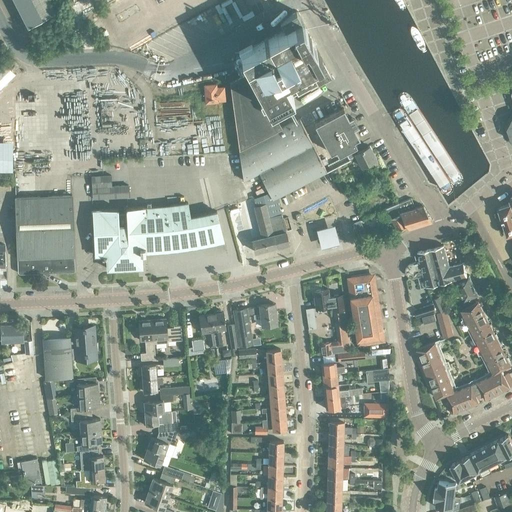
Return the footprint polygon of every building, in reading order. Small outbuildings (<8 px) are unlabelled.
[(14,0),(27,26),(56,12),(49,0),(14,0)] [(84,0),(78,3),(81,10),(103,1),(102,0),(84,0)] [(281,131),(269,109),(331,76),(297,11),(280,20),(284,28),(239,52),(250,72),(230,84),(241,186),(259,176),(271,201),(326,173),(298,121),(281,131)] [(217,84),(204,85),(205,104),(219,103),(219,102),(226,101),(225,86),(217,87),(217,84)] [(511,91),(511,119),(508,127),(511,138),(511,194),(510,199),(511,203),(498,207),(508,236),(511,234),(511,91)] [(21,92),(20,101),(34,101),(34,93),(21,92)] [(349,118),(344,108),(315,124),(330,153),(359,137),(354,126),(356,125),(357,122),(354,118),(351,117),(349,118)] [(12,143),(0,143),(0,172),(13,172),(12,143)] [(355,154),(358,152),(355,146),(345,151),(350,160),(356,156),(355,154)] [(355,154),(356,156),(362,167),(377,160),(370,146),(358,152),(355,154)] [(110,186),(110,176),(91,177),(92,198),(129,197),(128,186),(110,186)] [(236,196),(237,201),(249,198),(248,193),(236,196)] [(50,273),(74,272),(75,270),(73,197),(15,199),(17,259),(18,272),(19,274),(42,273),(48,276),(50,273)] [(386,209),(391,220),(395,227),(396,229),(407,229),(408,228),(432,221),(423,205),(415,208),(411,199),(399,204),(386,209)] [(189,218),(187,202),(167,205),(146,207),(126,208),(127,213),(118,214),(118,208),(93,210),(95,255),(103,255),(103,259),(107,259),(108,269),(143,267),(142,258),(144,258),(145,253),(172,250),(198,246),(224,240),(217,212),(194,217),(189,218)] [(269,216),(265,203),(253,206),(261,237),(252,239),(255,252),(289,244),(286,231),(282,213),(269,216)] [(335,225),(317,230),(319,239),(321,248),(340,244),(337,234),(335,225)] [(455,280),(468,276),(464,263),(449,266),(444,245),(418,252),(418,253),(414,254),(417,263),(410,264),(407,267),(406,271),(407,274),(410,277),(413,278),(420,276),(423,288),(427,287),(455,280)] [(371,277),(371,274),(350,277),(351,281),(347,281),(357,345),(385,341),(375,277),(371,277)] [(465,301),(474,297),(479,295),(469,275),(468,276),(455,280),(458,287),(459,287),(465,301)] [(329,297),(328,289),(313,290),(316,308),(333,306),(331,296),(329,297)] [(466,307),(476,302),(474,297),(465,301),(463,302),(466,307)] [(438,312),(444,310),(439,298),(432,300),(438,312)] [(476,302),(466,307),(461,309),(494,373),(477,381),(478,382),(472,385),(472,384),(455,391),(435,342),(417,349),(437,398),(447,394),(454,412),(479,402),(478,400),(485,397),(486,399),(510,387),(502,370),(511,365),(479,301),(476,302)] [(237,331),(239,346),(239,347),(252,345),(248,315),(261,314),(262,326),(278,325),(275,303),(259,305),(260,306),(248,308),(248,306),(234,308),(237,331)] [(418,318),(434,312),(436,312),(433,304),(415,310),(418,318)] [(320,342),(321,354),(349,351),(344,308),(334,309),(338,340),(320,342)] [(211,314),(213,331),(226,329),(224,312),(222,312),(222,311),(220,310),(217,310),(215,312),(215,313),(211,314)] [(443,338),(448,337),(454,336),(447,310),(437,313),(443,338)] [(214,337),(213,331),(211,314),(199,316),(202,332),(207,332),(210,347),(215,346),(215,343),(214,337)] [(424,324),(436,321),(434,314),(422,317),(424,324)] [(166,318),(152,319),(154,343),(168,342),(168,341),(182,339),(181,325),(174,326),(174,327),(167,327),(166,318)] [(156,359),(154,343),(152,319),(139,320),(141,340),(145,340),(146,352),(141,353),(141,360),(156,359)] [(76,336),(70,336),(71,346),(77,346),(78,357),(96,356),(93,325),(75,327),(76,336)] [(1,342),(22,342),(21,327),(1,327),(1,342)] [(232,347),(239,346),(237,331),(230,332),(232,347)] [(45,379),(72,377),(69,337),(43,339),(45,379)] [(193,350),(204,348),(203,338),(192,339),(193,350)] [(25,353),(33,352),(32,341),(25,341),(25,353)] [(252,363),(256,363),(256,357),(257,357),(256,349),(239,350),(239,359),(252,358),(252,363)] [(267,362),(281,360),(280,349),(266,350),(267,362)] [(339,361),(365,358),(364,351),(338,354),(339,361)] [(178,357),(169,358),(163,359),(164,365),(179,364),(178,357)] [(231,358),(221,359),(224,375),(229,374),(231,358)] [(268,374),(282,372),(281,360),(267,362),(268,374)] [(323,374),(337,373),(345,372),(344,366),(336,366),(335,361),(321,363),(323,374)] [(143,378),(157,377),(156,364),(142,365),(143,378)] [(389,368),(372,369),(374,381),(383,380),(390,379),(389,376),(389,368)] [(269,384),(283,383),(282,372),(268,374),(269,384)] [(324,386),(338,385),(337,373),(323,374),(324,386)] [(78,396),(99,395),(98,382),(96,383),(96,377),(66,379),(66,385),(77,384),(78,396)] [(157,377),(143,378),(144,391),(158,390),(157,384),(163,384),(163,377),(157,377)] [(270,396),(284,395),(283,383),(269,384),(270,396)] [(172,394),(177,394),(183,394),(189,393),(188,385),(172,387),(172,394)] [(325,397),(339,396),(363,394),(362,387),(338,389),(338,385),(324,386),(325,397)] [(54,388),(45,390),(47,399),(56,397),(54,388)] [(189,393),(183,394),(183,401),(192,401),(191,393),(189,393)] [(145,413),(164,411),(163,401),(175,400),(177,397),(177,394),(172,394),(160,395),(161,400),(144,401),(145,413)] [(71,414),(91,413),(91,407),(99,407),(99,395),(78,396),(78,401),(86,400),(87,407),(71,408),(71,414)] [(271,407),(285,406),(284,395),(270,396),(271,407)] [(339,396),(325,397),(326,409),(346,407),(345,401),(340,401),(339,396)] [(366,405),(366,415),(383,416),(383,406),(366,405)] [(57,406),(48,407),(49,414),(58,413),(57,406)] [(272,419),(286,418),(285,406),(271,407),(272,419)] [(165,411),(164,411),(145,413),(145,419),(144,419),(144,424),(146,424),(146,425),(158,424),(158,431),(173,430),(172,423),(166,423),(165,411)] [(80,432),(101,431),(100,418),(92,419),(91,413),(71,414),(72,421),(79,420),(80,432)] [(286,418),(272,419),(262,420),(263,426),(254,426),(255,434),(267,434),(267,427),(273,427),(273,431),(287,429),(286,418)] [(343,433),(356,433),(356,428),(352,428),(352,427),(343,427),(344,421),(330,421),(329,432),(343,433)] [(164,454),(167,443),(175,446),(177,440),(174,439),(177,430),(158,431),(156,438),(151,436),(147,448),(164,454)] [(80,451),(88,450),(88,444),(102,443),(101,431),(80,432),(81,445),(77,446),(77,451),(80,451)] [(329,432),(329,444),(343,444),(343,433),(329,432)] [(511,441),(509,434),(499,440),(507,457),(511,454),(511,441)] [(499,440),(489,444),(498,461),(507,457),(499,440)] [(269,453),(283,453),(283,441),(269,441),(269,453)] [(329,444),(328,455),(348,456),(348,444),(343,444),(329,444)] [(479,449),(488,466),(498,461),(489,444),(479,449)] [(160,465),(164,454),(147,448),(143,459),(160,465)] [(479,449),(470,454),(479,471),(488,466),(479,449)] [(283,464),(283,453),(269,453),(269,464),(283,464)] [(470,454),(460,459),(469,476),(479,471),(470,454)] [(82,469),(94,468),(104,467),(103,455),(89,457),(88,456),(88,455),(81,456),(82,469)] [(348,456),(328,455),(328,467),(342,467),(342,463),(351,463),(351,461),(358,462),(358,456),(351,456),(348,456)] [(36,459),(22,461),(26,485),(41,482),(36,459)] [(450,464),(459,482),(469,476),(460,459),(450,464)] [(282,476),(283,464),(269,464),(268,475),(282,476)] [(162,472),(175,477),(181,479),(183,473),(164,466),(162,472)] [(104,467),(94,468),(82,469),(82,470),(81,470),(81,481),(77,481),(77,486),(88,487),(90,487),(102,488),(101,481),(105,480),(104,467)] [(328,467),(328,479),(342,479),(342,467),(328,467)] [(149,490),(169,496),(173,484),(175,477),(162,472),(159,479),(153,477),(149,490)] [(296,474),(284,474),(283,497),(295,497),(296,474)] [(282,487),(282,476),(268,475),(268,487),(282,487)] [(341,490),(342,479),(328,479),(327,490),(341,490)] [(360,480),(355,480),(353,479),(350,479),(349,485),(354,485),(354,483),(373,483),(373,489),(381,489),(382,480),(360,480)] [(437,488),(437,494),(456,496),(458,483),(441,481),(441,488),(437,488)] [(282,499),(282,487),(268,487),(268,498),(282,499)] [(166,504),(169,496),(149,490),(144,502),(158,507),(156,511),(164,511),(166,509),(165,508),(166,504)] [(341,502),(341,490),(327,490),(327,501),(341,502)] [(214,491),(211,499),(219,502),(216,510),(216,511),(215,511),(223,511),(224,494),(214,491)] [(502,505),(508,503),(509,502),(511,501),(511,495),(510,491),(498,495),(502,505)] [(446,508),(447,511),(452,511),(455,511),(455,509),(456,496),(437,494),(436,500),(439,500),(438,507),(446,508)] [(90,509),(104,510),(106,496),(91,495),(91,500),(80,499),(79,508),(90,509)] [(215,509),(218,502),(204,498),(201,505),(215,509)] [(281,510),(282,499),(268,498),(267,510),(281,510)] [(340,511),(341,502),(327,501),(326,511),(340,511)] [(502,505),(498,507),(490,510),(491,511),(507,511),(511,510),(511,509),(509,502),(508,503),(502,505)] [(0,503),(0,511),(9,511),(10,504),(0,503)] [(459,511),(469,511),(477,509),(475,503),(472,504),(468,506),(459,509),(459,511)]
